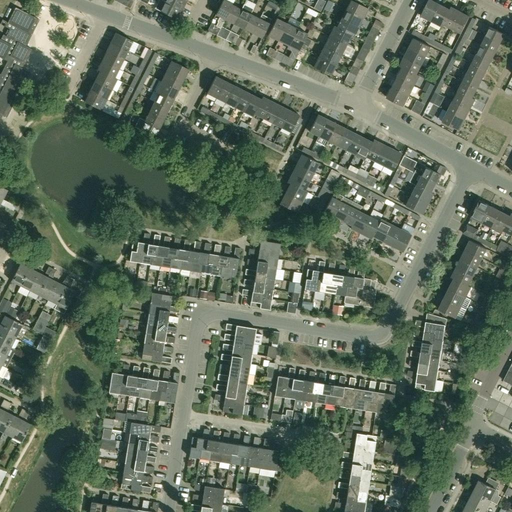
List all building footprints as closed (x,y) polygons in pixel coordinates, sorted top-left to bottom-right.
[(177,20),(182,10),(165,2),(164,2),(160,0),(156,9),(177,20)] [(186,1),(183,0),(165,0),(165,2),(182,10),(186,1)] [(225,20),(232,5),(234,0),(233,0),(223,0),(223,1),(222,1),(215,15),(220,17),(212,34),(213,34),(216,36),(220,29),(225,20)] [(363,18),(367,9),(360,5),(350,0),(346,10),(363,18)] [(431,22),(440,5),(430,0),(429,0),(421,16),(431,22)] [(243,29),(250,15),(250,14),(252,9),(243,4),(241,10),(234,24),(243,29)] [(241,10),(232,5),(225,20),(234,24),(241,10)] [(450,10),(440,5),(431,22),(442,27),(443,24),(450,10)] [(452,29),(461,12),(451,7),(450,10),(443,24),(452,29)] [(30,72),(22,68),(32,50),(26,47),(33,33),(33,32),(39,20),(35,18),(35,17),(15,8),(8,23),(2,20),(0,24),(10,29),(9,31),(7,30),(5,34),(7,35),(6,36),(3,35),(0,40),(0,39),(0,120),(3,115),(7,117),(30,72)] [(358,27),(363,18),(346,10),(341,19),(358,27)] [(470,16),(461,12),(452,29),(461,33),(470,16)] [(252,33),(259,19),(250,15),(243,29),(252,33)] [(261,38),(264,32),(270,20),(261,15),(259,19),(252,33),(261,38)] [(276,19),(269,32),(267,36),(278,41),(286,24),(276,19)] [(353,37),(358,27),(341,19),(337,28),(336,28),(350,35),(353,37)] [(288,46),(297,29),(286,24),(278,41),(288,46)] [(336,28),(337,28),(334,26),(329,36),(345,45),(350,35),(336,28)] [(500,44),(505,34),(491,27),(486,37),(500,44)] [(295,58),(307,34),(297,29),(288,46),(287,48),(291,51),(292,52),(290,56),(290,58),(294,60),(295,58)] [(422,40),(424,36),(413,30),(411,34),(422,40)] [(132,41),(115,33),(111,42),(128,51),(132,41)] [(345,45),(329,36),(323,47),(340,55),(345,45)] [(433,45),(434,41),(424,36),(422,40),(433,45)] [(500,44),(486,37),(481,46),(496,53),(500,44)] [(428,52),(431,47),(414,38),(409,48),(426,56),(429,58),(431,54),(428,52)] [(433,45),(442,49),(443,46),(434,41),(433,45)] [(123,60),(128,51),(111,42),(106,51),(123,60)] [(452,50),(443,46),(442,49),(451,54),(452,50)] [(491,62),(496,53),(481,46),(477,55),(491,62)] [(335,65),(340,55),(323,47),(318,57),(335,65)] [(426,56),(409,48),(404,57),(422,66),(426,56)] [(119,69),(123,60),(106,51),(101,61),(119,69)] [(158,54),(154,53),(150,62),(154,63),(158,54)] [(486,71),(491,62),(477,55),(472,64),(486,71)] [(330,76),(335,65),(318,57),(313,67),(330,76)] [(417,74),(422,66),(404,57),(399,66),(402,68),(402,67),(417,75),(417,74)] [(114,78),(119,69),(101,61),(97,70),(100,71),(114,78)] [(183,80),(188,69),(171,61),(166,72),(183,80)] [(486,71),(472,64),(469,62),(464,71),(468,73),(482,80),(486,71)] [(414,86),(419,76),(417,74),(417,75),(402,67),(402,68),(397,77),(414,86)] [(117,79),(114,78),(100,71),(95,81),(112,90),(112,89),(117,92),(122,82),(117,80),(117,79)] [(183,80),(166,72),(161,82),(178,90),(183,80)] [(477,89),(482,80),(468,73),(463,82),(477,89)] [(216,98),(225,81),(215,76),(207,93),(216,98)] [(409,96),(414,86),(397,77),(392,88),(409,96)] [(353,82),(346,78),(343,83),(350,86),(353,82)] [(106,100),(112,90),(95,81),(90,91),(106,100)] [(225,103),(234,86),(225,81),(216,98),(225,103)] [(173,100),(178,90),(161,82),(156,92),(158,93),(159,93),(173,100)] [(473,98),(477,89),(463,82),(458,91),(472,98),(473,98)] [(439,83),(434,92),(438,94),(443,85),(439,83)] [(234,107),(243,90),(234,86),(225,103),(234,107)] [(409,96),(392,88),(387,98),(404,107),(409,96)] [(244,112),(252,95),(243,90),(234,107),(244,112)] [(104,105),(106,100),(90,91),(84,102),(101,110),(118,118),(118,117),(119,117),(123,108),(120,107),(117,111),(104,105)] [(470,110),(475,99),(473,98),(472,98),(458,91),(453,101),(470,110)] [(430,94),(426,92),(421,102),(425,104),(430,94)] [(434,102),(438,94),(434,92),(430,100),(434,102)] [(173,100),(159,93),(158,93),(154,102),(168,109),(173,100)] [(261,100),(261,99),(252,95),(244,112),(253,117),(254,114),(261,100)] [(263,118),(272,101),(262,97),(261,99),(261,100),(254,114),(263,118)] [(272,123),(281,106),(272,101),(263,118),(272,123)] [(419,115),(424,106),(425,104),(421,102),(418,101),(413,111),(416,113),(419,115)] [(470,110),(453,101),(448,111),(465,120),(470,110)] [(164,118),(168,109),(154,102),(149,111),(164,118)] [(433,106),(429,104),(425,113),(428,114),(433,106)] [(281,128),(290,111),(281,106),(272,123),(281,128)] [(164,118),(149,111),(145,120),(159,128),(164,118)] [(291,132),(299,115),(290,111),(281,128),(291,132)] [(459,130),(465,120),(448,111),(443,122),(459,130)] [(318,136),(327,119),(318,115),(309,132),(318,136)] [(154,137),(159,128),(145,120),(139,117),(134,127),(154,137)] [(327,141),(336,124),(327,119),(318,136),(327,141)] [(336,145),(345,129),(336,124),(327,141),(336,145)] [(346,150),(354,133),(345,129),(336,145),(346,150)] [(355,155),(363,138),(354,133),(346,150),(355,155)] [(365,157),(372,142),(363,138),(355,155),(364,159),(366,157),(365,157)] [(374,161),(383,144),(373,140),(372,142),(365,157),(366,157),(374,161)] [(383,166),(392,149),(383,144),(374,161),(383,166)] [(401,154),(392,149),(383,166),(393,171),(401,154)] [(318,163),(301,154),(297,164),(314,172),(318,163)] [(432,171),(424,166),(422,171),(414,167),(416,163),(403,156),(399,165),(414,173),(420,176),(434,183),(436,184),(441,175),(439,174),(432,171)] [(309,181),(314,172),(297,164),(292,173),(309,181)] [(446,169),(436,164),(432,171),(439,174),(441,175),(443,176),(446,169)] [(340,174),(331,169),(326,179),(335,183),(336,181),(340,174)] [(309,181),(292,173),(287,183),(290,184),(304,191),(304,190),(309,181)] [(430,192),(434,183),(420,176),(414,173),(409,183),(415,185),(430,193),(430,192)] [(339,180),(349,185),(351,182),(341,176),(339,180)] [(360,186),(351,182),(349,185),(358,190),(360,186)] [(302,202),(307,192),(304,190),(304,191),(290,184),(285,194),(302,202)] [(432,194),(430,192),(430,193),(415,185),(410,195),(427,204),(432,194)] [(2,199),(7,190),(0,186),(0,204),(13,211),(16,206),(2,199)] [(369,191),(360,186),(358,190),(367,195),(369,191)] [(379,196),(369,191),(367,195),(377,200),(379,196)] [(333,216),(341,202),(340,202),(343,197),(334,192),(324,211),(333,216)] [(296,213),(302,202),(285,194),(280,204),(296,213)] [(422,215),(427,204),(410,195),(405,206),(422,215)] [(389,201),(379,196),(377,200),(388,205),(389,201)] [(342,221),(352,202),(343,197),(340,202),(341,202),(333,216),(342,221)] [(317,210),(320,212),(325,203),(321,201),(321,202),(317,200),(314,206),(315,206),(314,209),(317,210)] [(481,223),(490,206),(479,200),(471,217),(481,223)] [(399,207),(389,201),(388,205),(398,210),(399,207)] [(352,226),(359,211),(361,207),(352,202),(342,221),(351,226),(352,226)] [(492,228),(500,211),(490,206),(481,223),(492,228)] [(360,234),(369,217),(359,211),(352,226),(351,226),(350,228),(360,234)] [(510,216),(500,211),(492,228),(502,233),(503,231),(503,230),(510,216)] [(420,217),(411,213),(410,216),(418,221),(420,217)] [(511,234),(511,213),(510,216),(503,230),(503,231),(511,234)] [(379,222),(369,217),(360,234),(371,239),(372,236),(379,222)] [(382,241),(390,224),(380,219),(379,222),(372,236),(382,241)] [(392,246),(401,230),(390,224),(382,241),(392,246)] [(477,232),(467,227),(463,234),(474,239),(477,232)] [(411,235),(401,230),(392,246),(402,252),(411,235)] [(148,244),(150,234),(144,233),(143,243),(133,241),(129,260),(129,261),(140,263),(141,253),(146,254),(148,244)] [(158,245),(160,236),(154,235),(153,244),(148,244),(146,254),(141,253),(140,263),(150,264),(151,254),(156,255),(158,245)] [(168,247),(169,247),(170,237),(165,236),(163,246),(158,245),(156,255),(151,254),(150,264),(160,266),(162,256),(167,257),(168,247)] [(178,248),(179,248),(180,239),(175,238),(173,248),(169,247),(168,247),(167,257),(162,256),(160,266),(170,268),(172,258),(177,259),(178,248)] [(278,259),(280,244),(251,239),(250,245),(259,246),(258,250),(258,251),(268,253),(268,257),(278,259)] [(188,250),(189,250),(190,241),(185,240),(183,249),(179,248),(178,248),(177,259),(172,258),(170,268),(180,269),(182,259),(187,260),(188,250)] [(487,249),(470,240),(465,250),(482,258),(487,249)] [(198,252),(199,252),(200,242),(195,241),(193,251),(189,250),(188,250),(187,260),(182,259),(180,269),(190,271),(192,261),(197,262),(198,252)] [(208,253),(209,253),(210,244),(205,243),(203,252),(199,252),(198,252),(197,262),(192,261),(190,271),(200,273),(202,263),(207,263),(208,253)] [(218,255),(219,255),(220,245),(215,245),(213,254),(209,253),(208,253),(207,263),(202,263),(200,273),(210,274),(212,264),(217,265),(218,255)] [(229,257),(231,247),(225,246),(223,256),(219,255),(218,255),(217,265),(212,264),(210,274),(220,276),(222,266),(227,267),(229,257)] [(236,278),(241,249),(235,248),(233,257),(229,257),(227,267),(222,266),(220,276),(236,278)] [(258,251),(258,250),(249,249),(248,255),(257,256),(257,261),(267,263),(266,268),(276,269),(278,259),(268,257),(268,253),(258,251)] [(478,268),(482,258),(465,250),(461,259),(478,268)] [(257,261),(247,259),(246,265),(256,266),(255,271),(265,273),(264,278),(275,279),(276,269),(266,268),(267,263),(257,261)] [(478,268),(461,259),(456,268),(473,277),(478,268)] [(323,272),(325,262),(319,261),(318,271),(307,269),(304,289),(315,291),(316,281),(321,282),(323,272)] [(20,286),(29,268),(30,266),(26,264),(23,265),(20,263),(10,281),(11,281),(20,286)] [(333,273),(335,264),(329,263),(328,272),(323,272),(321,282),(316,281),(315,291),(324,293),(326,282),(331,283),(333,273)] [(343,275),(345,265),(339,265),(338,274),(333,273),(331,283),(326,282),(324,293),(335,294),(336,284),(341,285),(343,275)] [(353,277),(355,267),(349,266),(348,276),(343,275),(341,285),(336,284),(335,294),(345,296),(346,286),(351,287),(353,277)] [(29,290),(38,272),(29,268),(20,286),(29,290)] [(369,289),(371,279),(363,278),(365,269),(359,268),(358,277),(353,277),(351,287),(346,286),(345,296),(344,303),(372,307),(375,290),(369,289)] [(473,277),(456,268),(451,277),(454,279),(468,286),(469,285),(473,277)] [(255,271),(246,269),(245,275),(254,276),(254,281),(264,283),(263,288),(273,289),(275,279),(264,278),(265,273),(255,271)] [(38,295),(47,277),(38,272),(29,290),(38,295)] [(300,283),(302,274),(292,272),(291,282),(293,282),(300,283)] [(47,300),(56,282),(52,279),(52,277),(48,275),(47,277),(38,295),(47,300)] [(254,281),(244,279),(243,285),(253,286),(252,291),(262,293),(261,298),(271,299),(273,289),(263,288),(264,283),(254,281)] [(471,287),(469,285),(468,286),(454,279),(449,289),(466,297),(471,287)] [(56,304),(65,286),(66,284),(63,283),(61,284),(56,282),(47,300),(56,304)] [(293,282),(292,292),(299,293),(300,283),(293,282)] [(64,313),(75,291),(70,289),(70,286),(66,284),(65,286),(56,304),(55,308),(64,313)] [(270,310),(271,299),(261,298),(262,293),(252,291),(243,289),(242,295),(251,296),(250,307),(270,310)] [(467,310),(472,300),(466,297),(449,289),(444,299),(461,308),(467,310)] [(299,293),(292,292),(292,293),(289,292),(288,301),(297,303),(299,293)] [(170,306),(172,296),(151,293),(150,303),(160,305),(159,310),(169,311),(179,313),(179,308),(170,306)] [(455,318),(461,308),(444,299),(439,309),(455,318)] [(295,314),(297,303),(290,302),(288,313),(289,313),(295,314)] [(312,311),(313,304),(302,302),(301,308),(301,309),(312,311)] [(168,316),(169,311),(159,310),(160,305),(150,303),(148,313),(158,315),(158,320),(168,321),(168,322),(177,323),(178,318),(168,316)] [(482,306),(477,303),(475,308),(480,310),(478,314),(481,316),(486,307),(482,306)] [(9,308),(6,316),(14,320),(17,312),(9,308)] [(167,326),(168,322),(168,321),(158,320),(158,315),(148,313),(146,323),(157,325),(156,330),(166,331),(166,332),(175,333),(176,328),(167,326)] [(443,341),(446,325),(447,319),(427,313),(425,322),(416,321),(415,326),(425,328),(424,332),(434,334),(433,339),(443,341)] [(6,316),(4,315),(0,322),(0,324),(8,329),(6,333),(15,338),(22,324),(14,320),(6,316)] [(41,333),(47,323),(47,322),(48,321),(38,316),(32,329),(41,333)] [(480,319),(476,317),(472,326),(475,328),(480,319)] [(126,330),(128,320),(120,319),(119,329),(126,330)] [(165,337),(166,332),(166,331),(156,330),(157,325),(146,323),(145,333),(155,335),(154,340),(164,342),(174,343),(175,338),(165,337)] [(10,347),(15,338),(6,333),(8,329),(0,324),(0,336),(4,338),(1,343),(10,347)] [(253,344),(256,328),(226,324),(225,329),(235,331),(234,335),(234,336),(244,337),(243,342),(253,344)] [(52,340),(56,332),(51,330),(47,337),(51,339),(52,340)] [(280,332),(274,331),(271,344),(277,345),(280,332)] [(442,351),(443,341),(433,339),(434,334),(424,332),(414,331),(414,336),(423,338),(423,342),(423,343),(432,344),(431,349),(442,351)] [(163,347),(164,342),(154,340),(155,335),(145,333),(143,343),(154,345),(153,350),(163,352),(172,354),(173,348),(163,347)] [(252,354),(253,344),(243,342),(244,337),(234,336),(234,335),(225,334),(224,339),(233,341),(233,345),(243,347),(242,352),(252,354)] [(10,347),(1,343),(4,338),(0,336),(0,353),(6,356),(10,347)] [(119,340),(117,339),(111,338),(109,352),(115,353),(117,353),(119,340)] [(440,361),(442,351),(431,349),(432,344),(423,343),(423,342),(413,341),(412,346),(422,348),(421,352),(421,353),(431,354),(430,359),(440,361)] [(162,356),(163,352),(153,350),(154,345),(143,343),(142,353),(136,352),(135,358),(141,359),(170,363),(171,358),(162,356)] [(233,345),(223,344),(222,349),(232,351),(231,355),(231,356),(241,357),(240,362),(250,364),(252,354),(242,352),(243,347),(233,345)] [(275,357),(277,348),(268,346),(267,356),(275,357)] [(439,371),(440,361),(430,359),(431,354),(421,353),(421,352),(411,351),(410,356),(420,358),(419,362),(419,363),(429,364),(428,369),(439,371)] [(231,356),(231,355),(221,354),(221,359),(230,361),(229,365),(229,366),(239,368),(238,372),(249,374),(250,364),(240,362),(241,357),(231,356)] [(437,381),(439,371),(428,369),(429,364),(419,363),(419,362),(410,361),(409,366),(419,368),(418,373),(428,374),(427,379),(437,381)] [(127,374),(127,375),(129,365),(123,364),(122,374),(112,372),(108,392),(118,394),(120,384),(125,385),(127,374)] [(247,384),(249,374),(238,372),(239,368),(229,366),(229,365),(220,364),(219,369),(228,371),(228,376),(238,377),(237,382),(247,384)] [(137,376),(139,367),(133,366),(132,375),(127,375),(127,374),(125,385),(120,384),(118,394),(129,396),(130,385),(135,386),(137,376)] [(147,378),(149,368),(143,367),(142,377),(137,376),(135,386),(130,385),(129,396),(139,397),(140,387),(145,388),(147,378)] [(293,378),(295,369),(289,368),(288,377),(277,376),(274,396),(285,397),(286,387),(291,388),(293,378)] [(157,379),(159,370),(153,369),(152,379),(147,378),(145,388),(140,387),(139,397),(149,399),(150,389),(155,389),(157,379)] [(303,380),(305,370),(299,369),(298,379),(293,378),(291,388),(286,387),(285,397),(295,399),(296,389),(301,390),(303,380)] [(167,381),(168,381),(169,372),(164,371),(162,380),(157,379),(155,389),(150,389),(149,399),(159,400),(161,390),(166,391),(167,381)] [(313,381),(315,372),(309,371),(308,381),(303,380),(301,390),(296,389),(295,399),(305,401),(306,391),(311,391),(313,381)] [(435,391),(437,381),(427,379),(428,374),(418,373),(408,371),(407,377),(417,378),(415,388),(435,391)] [(511,372),(508,371),(503,381),(511,385),(511,372)] [(174,403),(179,373),(174,372),(172,382),(168,381),(167,381),(166,391),(161,390),(159,400),(158,405),(163,406),(164,401),(174,403)] [(323,383),(325,373),(319,373),(318,382),(313,381),(311,391),(306,391),(305,401),(315,402),(316,392),(321,393),(323,383)] [(228,376),(218,374),(217,379),(227,381),(226,386),(236,388),(235,393),(245,394),(247,384),(237,382),(238,377),(228,376)] [(333,385),(335,375),(329,374),(328,384),(323,383),(321,393),(316,392),(315,402),(325,404),(326,394),(331,395),(333,385)] [(343,386),(344,386),(345,377),(340,376),(338,385),(333,385),(331,395),(326,394),(325,404),(335,405),(337,395),(342,396),(343,386)] [(353,388),(355,378),(349,377),(348,387),(344,386),(343,386),(342,396),(337,395),(335,405),(345,407),(347,397),(352,398),(353,388)] [(363,389),(364,389),(365,380),(360,379),(358,389),(353,388),(352,398),(347,397),(345,407),(355,409),(357,399),(362,399),(363,389)] [(373,391),(374,391),(375,381),(370,381),(368,390),(364,389),(363,389),(362,399),(357,399),(355,409),(365,410),(367,400),(372,401),(373,391)] [(383,393),(384,393),(385,383),(380,382),(379,392),(374,391),(373,391),(372,401),(367,400),(365,410),(375,412),(377,402),(382,403),(383,393)] [(244,404),(245,394),(235,393),(236,388),(226,386),(217,384),(216,390),(225,391),(224,396),(234,397),(234,402),(244,404)] [(395,385),(392,384),(390,384),(388,393),(384,393),(383,393),(382,403),(377,402),(375,412),(391,414),(393,398),(395,385)] [(30,403),(35,394),(27,390),(22,399),(30,403)] [(242,415),(244,404),(234,402),(234,397),(224,396),(215,394),(214,400),(224,401),(222,411),(242,415)] [(267,408),(260,407),(258,417),(265,418),(267,408)] [(0,431),(2,432),(11,414),(2,410),(0,414),(0,431)] [(282,415),(282,412),(281,415),(272,413),(271,419),(281,421),(282,415)] [(282,412),(282,415),(281,421),(291,422),(292,413),(282,412)] [(301,424),(302,415),(295,413),(293,423),(301,424)] [(11,437),(21,419),(11,414),(2,432),(11,437)] [(113,419),(104,418),(102,428),(112,429),(113,419)] [(21,442),(30,424),(21,419),(11,437),(21,442)] [(149,435),(151,425),(131,422),(129,432),(139,434),(139,439),(149,440),(149,441),(158,442),(159,437),(149,435)] [(110,439),(112,429),(103,428),(102,438),(110,439)] [(207,439),(208,439),(209,430),(203,429),(202,438),(192,437),(188,457),(199,458),(201,448),(206,449),(207,439)] [(217,441),(218,441),(219,431),(214,430),(212,440),(208,439),(207,439),(206,449),(201,448),(199,458),(209,460),(211,450),(216,451),(217,441)] [(374,451),(376,436),(356,433),(351,432),(346,431),(345,437),(355,438),(355,443),(365,445),(364,450),(374,451)] [(148,445),(149,441),(149,440),(139,439),(139,434),(129,432),(128,442),(138,444),(137,449),(147,450),(147,451),(156,452),(157,447),(148,445)] [(227,442),(228,442),(229,433),(224,432),(222,441),(218,441),(217,441),(216,451),(211,450),(209,460),(219,462),(221,451),(226,452),(227,442)] [(237,444),(238,444),(239,434),(234,433),(232,443),(228,442),(227,442),(226,452),(221,451),(219,462),(229,463),(231,453),(236,454),(237,444)] [(247,445),(248,445),(249,436),(244,435),(242,445),(238,444),(237,444),(236,454),(231,453),(229,463),(239,465),(241,455),(246,455),(247,445)] [(257,447),(258,447),(259,437),(254,437),(252,446),(248,445),(247,445),(246,455),(241,455),(239,465),(249,466),(251,456),(256,457),(257,447)] [(399,455),(401,440),(392,438),(387,438),(385,437),(383,453),(399,455)] [(115,450),(116,440),(110,439),(102,438),(100,448),(115,450)] [(268,449),(269,439),(264,438),(263,448),(258,447),(257,447),(256,457),(251,456),(249,466),(259,468),(261,458),(266,459),(268,449)] [(272,449),(268,449),(266,459),(261,458),(259,468),(275,470),(281,471),(282,461),(276,460),(280,441),(274,440),(272,449)] [(146,455),(147,451),(147,450),(137,449),(138,444),(128,442),(126,452),(136,454),(135,459),(145,461),(155,462),(156,457),(146,455)] [(355,443),(345,442),(344,447),(354,449),(353,453),(363,455),(362,460),(372,462),(374,451),(364,450),(365,445),(355,443)] [(353,453),(343,451),(342,457),(352,459),(351,463),(351,464),(361,465),(361,470),(371,472),(372,462),(362,460),(363,455),(353,453)] [(145,466),(145,461),(135,459),(136,454),(126,452),(124,462),(135,464),(134,469),(144,471),(153,473),(154,467),(145,466)] [(408,467),(410,457),(400,456),(399,466),(408,467)] [(143,476),(144,471),(134,469),(135,464),(124,462),(123,473),(133,474),(132,479),(142,481),(152,482),(153,477),(143,476)] [(351,464),(351,463),(341,462),(340,467),(350,469),(350,473),(350,474),(360,475),(359,480),(369,482),(371,472),(361,470),(361,465),(351,464)] [(350,474),(350,473),(340,472),(339,477),(349,479),(348,483),(348,484),(358,485),(357,490),(367,492),(369,482),(359,480),(360,475),(350,474)] [(141,486),(142,481),(132,479),(133,474),(123,473),(120,488),(150,493),(151,487),(141,486)] [(409,482),(410,478),(400,476),(399,486),(407,488),(407,484),(408,484),(409,482)] [(215,478),(207,477),(206,485),(214,486),(215,478)] [(498,491),(496,489),(479,481),(480,480),(476,478),(473,484),(476,486),(473,492),(490,501),(496,504),(500,497),(497,496),(498,491)] [(499,483),(488,478),(485,484),(496,489),(499,483)] [(348,484),(348,483),(338,482),(337,487),(347,488),(347,493),(346,494),(357,495),(356,500),(366,502),(367,492),(357,490),(358,485),(348,484)] [(221,504),(224,489),(194,484),(193,489),(203,491),(202,496),(212,497),(211,503),(221,504)] [(255,493),(256,485),(247,484),(245,492),(255,493)] [(402,497),(406,488),(394,486),(390,485),(388,495),(393,495),(402,497)] [(371,511),(373,503),(366,502),(356,500),(357,495),(346,494),(347,493),(336,492),(336,497),(346,499),(345,503),(345,504),(355,505),(354,510),(364,511),(365,511),(371,511)] [(483,511),(484,511),(490,501),(473,492),(472,494),(469,492),(467,496),(470,497),(467,504),(483,511)] [(105,511),(106,504),(107,504),(108,495),(102,494),(101,503),(91,502),(89,511),(105,511)] [(202,496),(193,494),(192,500),(201,501),(201,506),(211,508),(209,511),(220,511),(221,504),(211,503),(212,497),(202,496)] [(115,511),(116,506),(117,506),(118,496),(113,495),(111,505),(107,504),(106,504),(105,511),(115,511)] [(398,507),(400,497),(393,496),(386,495),(384,505),(398,507)] [(125,511),(126,507),(127,507),(128,498),(123,497),(121,507),(117,506),(116,506),(115,511),(125,511)] [(135,511),(136,509),(137,509),(138,499),(133,499),(131,508),(127,507),(126,507),(125,511),(135,511)] [(146,511),(147,511),(148,501),(143,500),(141,510),(137,509),(136,509),(135,511),(146,511)] [(157,511),(158,503),(153,502),(151,511),(147,511),(146,511),(157,511)] [(364,511),(354,510),(355,505),(345,504),(345,503),(335,502),(334,507),(344,509),(343,511),(364,511)] [(483,511),(467,504),(467,505),(463,503),(462,507),(465,509),(463,511),(483,511)]
